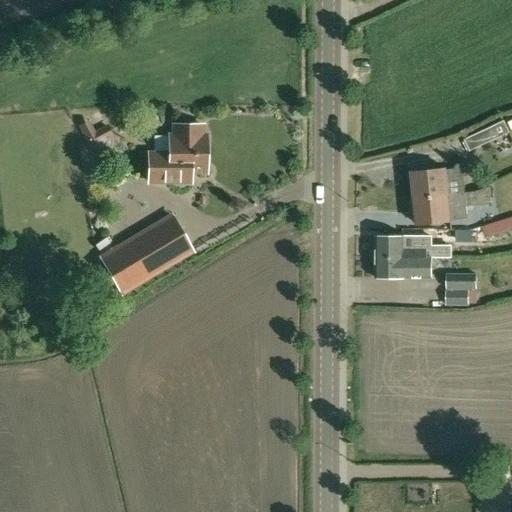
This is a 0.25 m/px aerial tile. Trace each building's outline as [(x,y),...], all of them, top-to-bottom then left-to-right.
[(504,120),(463,139),(469,151),(509,132),(504,120)] [(206,172),(206,135),(202,135),(202,125),(174,124),(174,134),(170,134),(170,153),(149,153),(149,181),(189,182),(189,172),(206,172)] [(83,138),(95,160),(105,156),(104,154),(105,153),(108,151),(110,149),(111,146),(112,142),(112,139),(111,137),(109,134),(111,133),(107,126),(83,138)] [(464,180),(463,180),(462,169),(447,171),(446,169),(412,172),(414,199),(448,195),(466,192),(464,180)] [(466,192),(448,195),(414,199),(416,224),(451,221),(451,220),(484,216),(483,204),(491,203),(489,186),(475,191),(466,192)] [(122,294),(192,252),(171,216),(101,258),(122,294)] [(511,217),(485,226),(488,237),(511,229),(511,217)] [(471,229),(457,230),(457,241),(471,241),(471,229)] [(376,236),(376,257),(432,257),(432,246),(404,246),(404,237),(376,236)] [(432,277),(432,257),(376,257),(376,277),(432,277)] [(447,288),(446,288),(446,306),(469,306),(469,288),(476,288),(476,274),(447,274),(447,288)]
